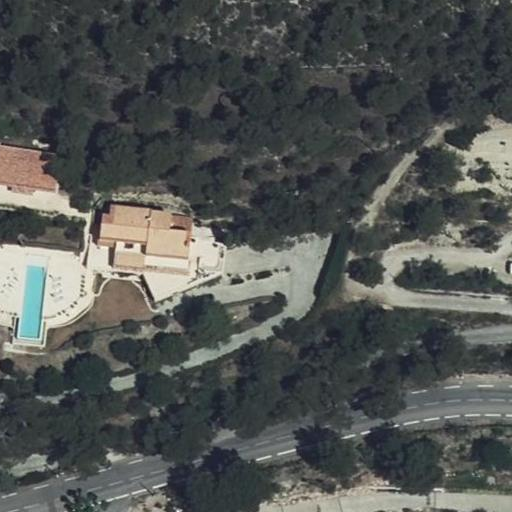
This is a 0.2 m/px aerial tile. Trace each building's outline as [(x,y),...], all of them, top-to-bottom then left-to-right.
[(0,184),(59,191),(63,152),(0,145),(0,184)] [(198,271),(153,262),(159,291),(229,272),(236,242),(201,235),(203,227),(183,224),(186,207),(166,203),(167,200),(125,192),(123,202),(116,200),(111,223),(130,227),(129,231),(156,237),(154,247),(200,256),(198,271)] [(130,227),(111,223),(110,229),(129,233),(129,231),(130,227)] [(97,250),(124,256),(129,233),(110,229),(101,228),(97,250)] [(124,256),(153,262),(198,271),(200,256),(154,247),(156,237),(129,231),(129,233),(124,256)]
